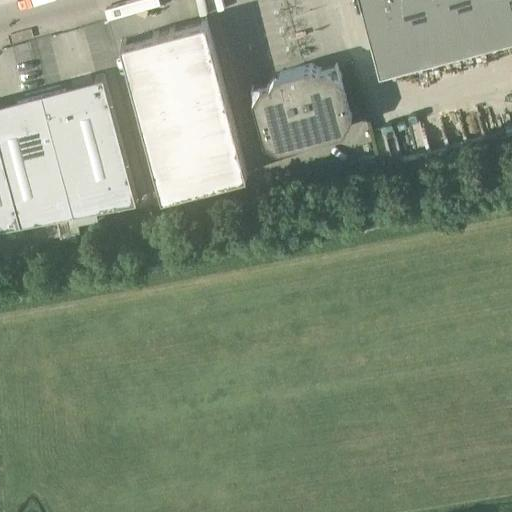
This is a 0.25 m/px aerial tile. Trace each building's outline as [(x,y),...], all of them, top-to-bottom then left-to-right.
[(428,57),(412,0),(362,0),(381,70),(428,57)] [(412,0),(428,57),(475,45),(463,0),(412,0)] [(511,0),(463,0),(475,45),(511,35),(511,0)] [(163,194),(248,171),(207,16),(122,39),(163,194)] [(346,127),(353,114),(341,71),(340,70),(338,61),(319,66),(312,62),(275,72),(271,79),(252,84),(255,93),(254,94),(265,137),(278,144),(346,127)] [(67,83),(43,89),(75,211),(138,199),(104,73),(95,75),(97,81),(67,89),(66,84),(68,84),(67,83)] [(21,101),(0,106),(0,138),(22,221),(75,211),(43,89),(18,96),(18,97),(20,96),(21,101)] [(0,225),(22,221),(0,138),(0,225)]
